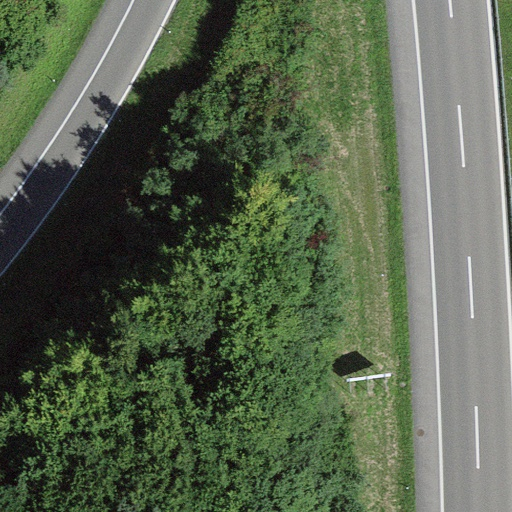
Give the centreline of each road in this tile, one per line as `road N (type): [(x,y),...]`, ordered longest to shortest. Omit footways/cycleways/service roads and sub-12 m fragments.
road 1 (motorway): [(448,0),(477,511)]
road 2 (motorway): [(150,0),(82,124),(0,240)]
